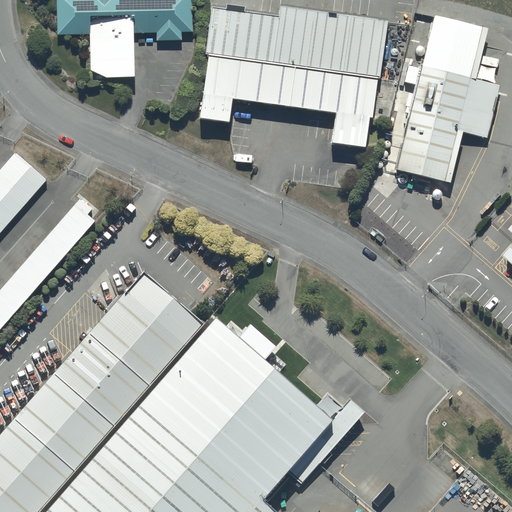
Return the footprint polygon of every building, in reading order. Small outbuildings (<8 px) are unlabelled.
[(191,0),(56,0),(57,34),(89,34),(90,77),(134,76),(133,33),(156,32),(156,41),(181,40),(181,32),(192,32),(191,0)] [(271,0),(270,5),(234,0),(204,0),(190,103),(222,107),(225,87),(330,101),(326,131),(364,136),(381,9),(310,0),(271,0)] [(480,17),(429,5),(392,158),(443,171),(455,120),(485,127),(497,76),(468,69),(480,17)] [(0,212),(41,164),(11,138),(0,151),(0,212)] [(0,318),(93,208),(73,191),(0,278),(0,318)] [(36,511),(203,322),(144,271),(0,434),(0,511),(36,511)] [(330,420),(215,318),(42,511),(279,511),(262,497),(330,420)]
